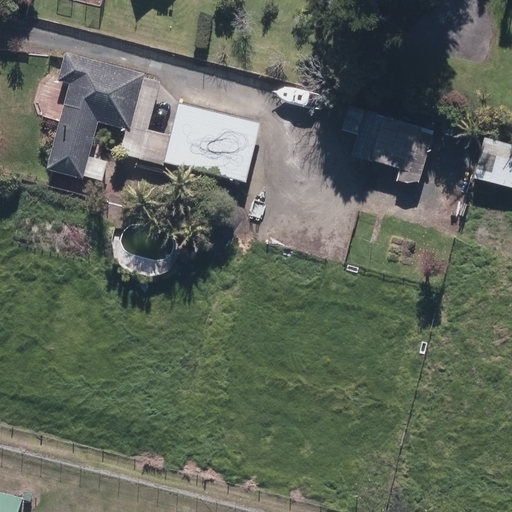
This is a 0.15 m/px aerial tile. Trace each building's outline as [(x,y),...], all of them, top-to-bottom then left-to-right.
[(95,157),(104,124),(130,131),(146,74),(71,54),(64,79),(73,82),(49,169),(105,184),(111,161),(95,157)] [(265,123),(185,103),(170,165),(249,185),(265,123)] [(367,112),(355,156),(399,168),(396,179),(421,185),(435,131),(367,112)] [(511,141),(487,136),(477,179),(511,186),(511,141)] [(0,511),(20,511),(23,500),(0,493),(0,511)]
